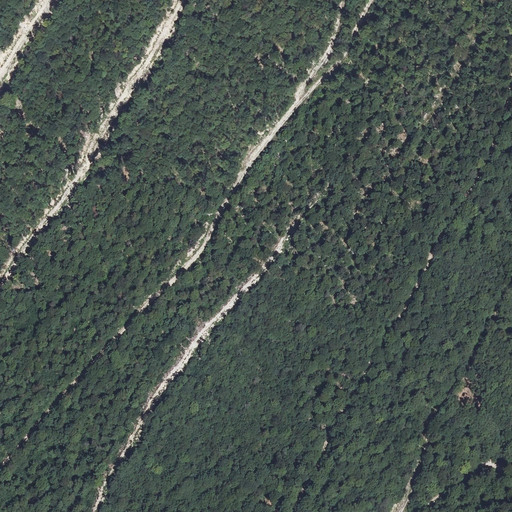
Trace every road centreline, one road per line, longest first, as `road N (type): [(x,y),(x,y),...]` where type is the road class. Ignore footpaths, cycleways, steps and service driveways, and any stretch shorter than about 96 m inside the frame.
road 1 (track): [(0,469),(62,390),(200,252),(250,162),(342,57),(373,0)]
road 2 (track): [(511,96),(476,186),(341,410),(294,511)]
road 3 (track): [(0,288),(183,0)]
road 4 (track): [(400,511),(428,423),(511,284)]
road 5 (track): [(421,511),(490,462),(498,470),(476,511)]
